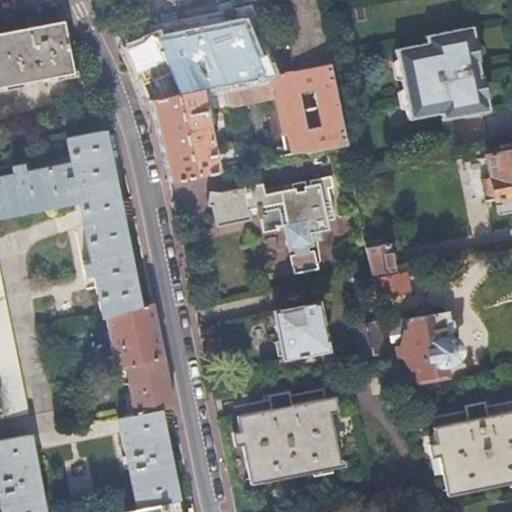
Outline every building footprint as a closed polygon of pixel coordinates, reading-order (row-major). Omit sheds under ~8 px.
[(315,0),(277,0),(284,30),(293,69),(328,62),(315,0)] [(0,32),(0,84),(72,72),(61,21),(0,32)] [(201,30),(223,26),(222,21),(200,26),(201,30)] [(152,35),(126,48),(127,50),(134,67),(142,89),(146,99),(200,88),(210,86),(263,75),(240,22),(223,26),(201,30),(166,37),(155,39),(153,36),(152,35)] [(472,27),(462,29),(464,42),(475,40),(472,27)] [(464,42),(462,29),(424,36),(426,44),(394,50),(408,121),(439,115),(441,121),(479,114),(476,100),(486,98),(482,77),(481,77),(477,61),(479,61),(475,40),(464,42)] [(149,107),(168,181),(217,171),(205,112),(273,98),(286,157),(344,145),(328,62),(293,69),(263,75),(210,86),(200,88),(146,99),(149,107)] [(476,100),(479,114),(489,112),(486,98),(476,100)] [(103,130),(65,137),(70,162),(27,171),(25,162),(11,164),(13,173),(0,175),(0,214),(79,199),(90,261),(82,263),(85,276),(93,275),(101,317),(103,316),(127,309),(137,306),(103,130)] [(511,150),(510,144),(499,147),(500,153),(484,156),(489,178),(479,180),(485,205),(511,199),(511,150)] [(207,194),(204,207),(208,208),(212,229),(249,222),(249,219),(258,217),(259,221),(264,220),(266,232),(284,229),(288,253),(293,252),(294,257),(289,258),(293,275),(317,270),(314,253),(309,254),(308,249),(313,248),(312,243),(322,241),(320,234),(328,233),(326,223),(333,221),(327,192),(332,191),(330,179),(308,183),(309,188),(305,189),(304,184),(289,187),(290,192),(283,193),(282,188),(265,192),(266,196),(261,197),(259,188),(215,196),(207,194)] [(373,239),(363,241),(365,250),(370,276),(394,271),(394,268),(396,267),(392,251),(389,252),(387,242),(374,245),(373,239)] [(404,274),(371,281),(374,297),(408,290),(404,274)] [(0,416),(26,412),(0,286),(0,416)] [(132,413),(157,409),(172,406),(159,339),(151,302),(137,306),(127,309),(103,316),(117,385),(126,384),(132,413)] [(319,302),(272,312),(281,360),(329,351),(319,302)] [(445,312),(386,323),(389,340),(393,340),(396,353),(397,354),(407,353),(410,369),(415,368),(417,380),(444,375),(442,364),(451,362),(453,360),(455,358),(457,355),(458,351),(457,348),(456,345),(455,343),(452,340),(450,338),(450,336),(449,334),(449,332),(450,330),(452,328),(450,320),(446,317),(445,312)] [(384,354),(379,324),(355,328),(360,359),(384,354)] [(324,400),(237,415),(248,478),(335,462),(324,400)] [(134,507),(172,500),(174,500),(157,409),(132,413),(116,416),(134,507)] [(511,411),(432,426),(444,490),(511,476),(511,411)] [(0,439),(0,511),(42,511),(27,434),(0,439)] [(173,511),(172,500),(134,507),(126,509),(126,511),(173,511)]
